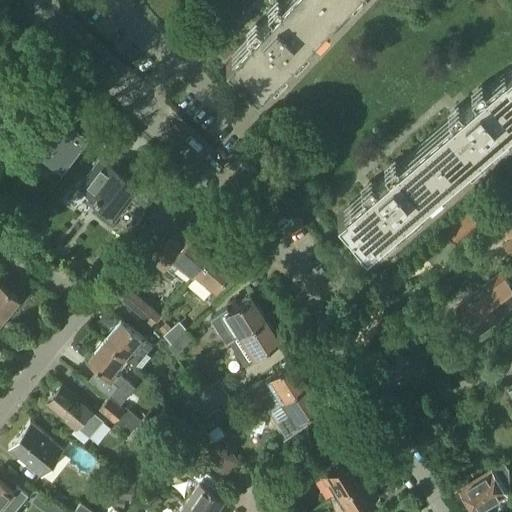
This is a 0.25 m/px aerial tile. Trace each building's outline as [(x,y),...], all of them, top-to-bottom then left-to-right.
[(257,92),(344,0),(283,0),(225,61),(257,92)] [(366,249),(511,122),(511,64),(337,215),(366,249)] [(33,142),(30,146),(62,170),(65,166),(89,135),(57,111),(33,142)] [(94,203),(115,217),(142,181),(127,169),(123,173),(101,156),(80,186),(97,198),(94,203)] [(511,195),(488,212),(511,246),(511,195)] [(475,205),(447,228),(456,238),(484,216),(475,205)] [(40,225),(32,234),(39,239),(46,230),(40,225)] [(184,283),(193,272),(213,248),(193,232),(183,243),(173,235),(153,258),(164,267),(184,283)] [(234,266),(213,248),(193,272),(214,290),(234,266)] [(511,284),(500,270),(456,306),(477,332),(511,304),(511,284)] [(0,314),(2,316),(19,296),(0,279),(0,314)] [(117,292),(151,322),(160,313),(126,281),(117,292)] [(226,306),(210,317),(226,341),(229,339),(239,332),(266,316),(252,293),(228,308),(226,306)] [(121,316),(104,336),(128,356),(136,363),(153,344),(144,336),(121,316)] [(239,332),(229,339),(243,362),(254,355),(280,338),(266,316),(239,332)] [(170,341),(186,328),(179,320),(163,334),(170,341)] [(186,328),(170,341),(171,342),(169,344),(177,353),(195,337),(186,328)] [(104,336),(87,356),(98,365),(118,383),(108,395),(119,404),(135,384),(117,369),(128,356),(104,336)] [(258,397),(265,408),(269,406),(307,381),(292,358),(266,375),(245,389),(252,400),(258,397)] [(193,381),(205,400),(225,387),(219,378),(199,390),(193,381)] [(182,387),(195,407),(205,400),(193,381),(182,387)] [(307,381),(269,406),(286,434),(283,435),(284,437),(316,416),(311,410),(322,404),(307,381)] [(89,408),(90,407),(61,382),(47,399),(76,424),(75,426),(89,436),(103,419),(89,408)] [(225,387),(205,400),(195,407),(198,406),(204,415),(232,398),(225,387)] [(108,395),(98,407),(114,421),(115,421),(129,433),(141,418),(126,405),(124,407),(119,404),(108,395)] [(165,407),(153,417),(161,426),(173,415),(165,407)] [(62,446),(30,419),(9,444),(41,471),(62,446)] [(196,454),(222,473),(232,465),(221,451),(226,447),(218,438),(196,454)] [(174,442),(163,440),(161,448),(172,451),(174,442)] [(335,492),(366,473),(354,452),(323,472),(335,492)] [(504,460),(459,487),(474,511),(506,493),(505,491),(509,489),(508,468),(504,460)] [(366,473),(335,492),(347,511),(346,511),(370,511),(372,511),(365,501),(379,493),(373,483),(374,479),(371,475),(367,473),(366,473)] [(0,511),(18,511),(15,509),(28,494),(17,485),(14,489),(0,476),(0,511)] [(198,479),(184,499),(202,511),(212,511),(223,496),(198,479)] [(277,480),(259,493),(267,504),(287,492),(277,480)] [(39,490),(31,500),(47,511),(61,511),(64,508),(39,490)] [(154,493),(146,504),(154,509),(162,498),(154,493)] [(112,498),(111,505),(122,507),(124,500),(112,498)] [(202,511),(184,499),(174,511),(202,511)] [(72,511),(95,511),(81,501),(72,511)]
